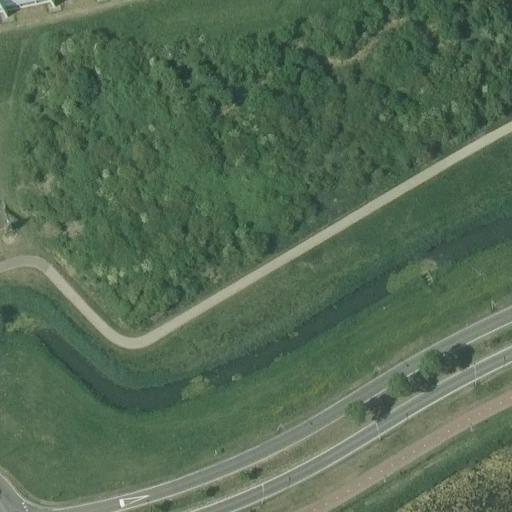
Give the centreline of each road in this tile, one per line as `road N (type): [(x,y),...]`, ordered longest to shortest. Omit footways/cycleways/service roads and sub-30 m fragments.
road 1 (secondary): [(511,315),(250,459),(86,511)]
road 2 (secondary): [(214,511),(302,473),(511,356)]
